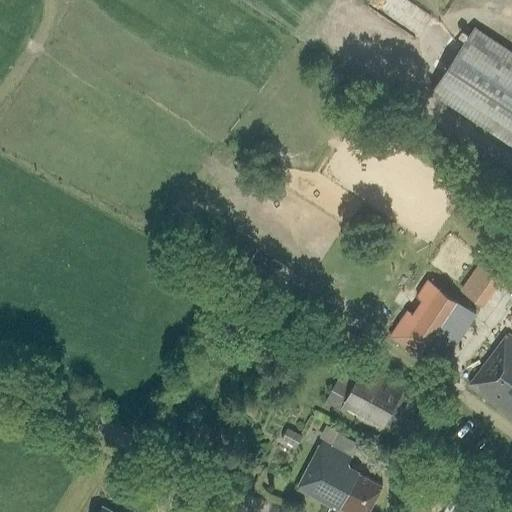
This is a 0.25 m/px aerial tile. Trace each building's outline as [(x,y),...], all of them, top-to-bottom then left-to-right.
[(511,50),(475,26),(432,91),(511,143),(511,50)] [(511,240),(497,230),(485,245),(505,259),(511,249),(511,240)] [(487,305),(505,271),(478,258),(461,292),(487,305)] [(428,280),(416,297),(422,301),(413,314),(407,310),(389,337),(418,358),(426,347),(444,360),(476,313),(428,280)] [(511,338),(507,335),(470,385),(511,417),(511,338)] [(364,363),(356,379),(342,372),(326,401),(381,431),(385,423),(403,432),(421,399),(403,389),(405,385),(364,363)] [(203,415),(189,409),(185,420),(189,422),(182,437),(210,450),(217,434),(198,426),(203,415)] [(302,434),(287,427),(281,439),(297,446),(302,434)] [(323,440),(320,445),(297,489),(331,507),(333,504),(347,511),(367,511),(381,486),(348,468),(354,456),(323,440)]
